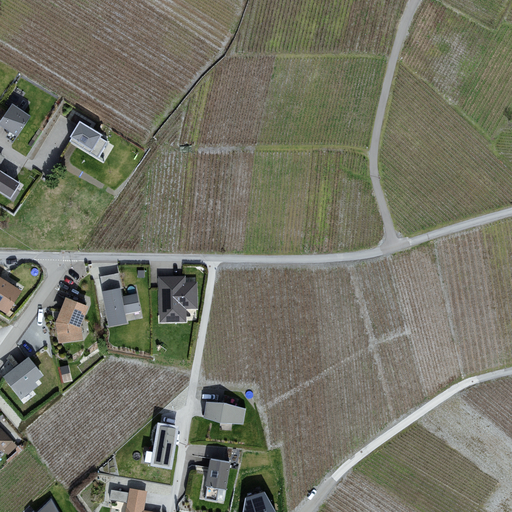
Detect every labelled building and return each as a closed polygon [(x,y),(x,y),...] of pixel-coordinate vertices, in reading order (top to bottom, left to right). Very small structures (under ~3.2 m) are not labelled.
[(31,117),(13,104),(0,123),(0,125),(18,138),(31,117)] [(83,124),(73,141),(95,153),(104,137),(83,124)] [(0,170),(0,192),(13,202),(23,186),(0,170)] [(0,276),(0,310),(8,315),(24,291),(0,276)] [(119,276),(101,279),(112,328),(129,326),(127,314),(142,312),(138,296),(125,298),(119,276)] [(186,278),(159,279),(161,322),(187,322),(186,310),(199,311),(197,284),(186,284),(186,278)] [(91,308),(68,299),(58,324),(61,347),(86,342),(83,328),(91,308)] [(30,361),(8,378),(24,402),(38,389),(38,384),(46,378),(30,361)] [(227,406),(208,404),(205,419),(225,425),(244,427),(247,411),(227,406)] [(181,428),(159,424),(154,468),(174,472),(181,428)] [(0,454),(14,443),(0,429),(0,454)] [(231,463),(211,460),(206,487),(226,489),(231,463)] [(111,487),(110,497),(127,498),(128,488),(111,487)] [(144,511),(147,493),(131,491),(127,511),(144,511)] [(275,511),(264,492),(246,497),(243,511),(275,511)] [(37,511),(59,511),(51,498),(37,511)]
